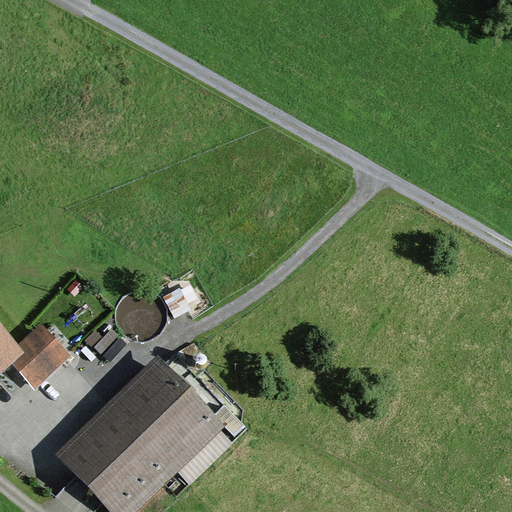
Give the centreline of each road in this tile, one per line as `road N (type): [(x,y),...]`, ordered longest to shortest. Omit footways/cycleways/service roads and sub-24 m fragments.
road 1 (track): [(511,250),(87,9)]
road 2 (track): [(399,186),(362,199),(250,301),(0,432)]
